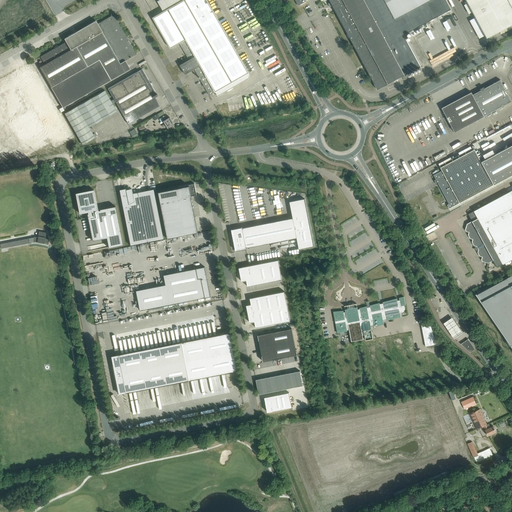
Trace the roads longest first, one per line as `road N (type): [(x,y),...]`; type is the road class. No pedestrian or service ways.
road 1 (unclassified): [(205,155),(55,181),(107,443),(251,414),(222,251)]
road 2 (track): [(33,511),(93,474),(230,440),(256,452),(296,511)]
road 3 (unknown): [(85,331),(186,316),(199,329),(207,368),(199,405),(104,431)]
road 4 (secondary): [(511,393),(378,192)]
road 5 (unclassified): [(205,155),(122,0)]
road 6 (unknown): [(511,107),(408,155),(386,130)]
road 7 (unclassified): [(0,57),(106,0)]
